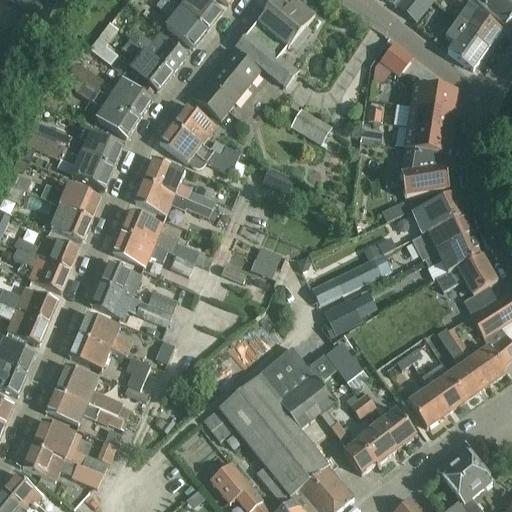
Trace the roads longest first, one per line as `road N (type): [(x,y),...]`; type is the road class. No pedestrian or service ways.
road 1 (residential): [(255,0),(146,142),(25,444),(0,478)]
road 2 (residential): [(480,99),(473,186),(511,272)]
road 3 (residential): [(371,511),(504,412)]
road 4 (residential): [(480,99),(351,0)]
